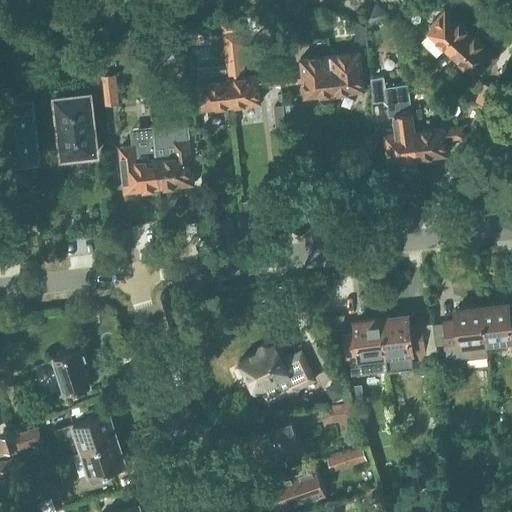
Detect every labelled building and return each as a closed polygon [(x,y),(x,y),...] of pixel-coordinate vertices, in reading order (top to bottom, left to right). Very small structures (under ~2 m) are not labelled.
[(432,22),(434,24),(427,32),(450,53),(470,31),(445,8),(432,22)] [(229,77),(231,77),(234,105),(264,102),(262,86),(281,84),(279,71),(245,75),(240,30),(223,31),(227,67),(229,77)] [(497,56),(470,31),(450,53),(475,76),(480,71),(482,72),(497,56)] [(158,64),(184,61),(181,37),(166,39),(167,43),(155,45),(158,64)] [(54,50),(36,52),(40,82),(58,80),(54,50)] [(331,53),(334,93),(364,90),(360,50),(331,53)] [(279,71),(281,84),(303,81),(305,96),(334,93),(331,53),(300,57),(302,68),(279,71)] [(393,116),(395,133),(385,134),(388,161),(418,158),(412,112),(409,84),(386,86),(383,66),(370,69),(374,102),(387,100),(389,117),(393,116)] [(227,67),(197,70),(202,109),(234,105),(231,77),(229,77),(227,67)] [(101,76),(104,105),(120,103),(117,74),(101,76)] [(476,101),(488,106),(496,89),(483,84),(476,101)] [(56,98),(63,156),(80,155),(80,158),(92,156),(92,153),(97,153),(90,94),(56,98)] [(0,104),(0,119),(5,163),(20,161),(21,165),(36,163),(36,160),(39,159),(32,100),(0,104)] [(480,105),(472,124),(481,128),(489,109),(480,105)] [(480,134),(500,143),(511,117),(511,115),(492,107),(480,134)] [(416,130),(413,112),(412,112),(418,158),(448,155),(446,139),(464,137),(463,125),(446,127),(446,126),(416,130)] [(173,140),(175,155),(157,157),(160,188),(194,184),(189,138),(173,140)] [(137,160),(135,144),(120,146),(125,192),(160,188),(157,157),(137,160)] [(483,306),(488,345),(511,342),(511,314),(511,315),(510,303),(483,306)] [(444,344),(444,350),(446,350),(448,367),(466,365),(466,359),(488,357),(487,345),(488,345),(483,306),(455,309),(456,321),(446,323),(448,344),(444,344)] [(410,326),(409,314),(382,317),(388,371),(415,368),(414,361),(426,359),(422,325),(410,326)] [(360,363),(360,360),(386,357),(388,371),(382,317),(354,321),(356,333),(345,334),(348,364),(360,363)] [(258,351),(240,360),(256,391),(263,388),(289,374),(289,373),(275,343),(270,345),(263,343),(260,345),(258,351)] [(52,356),(60,380),(55,381),(60,394),(91,384),(85,365),(89,364),(84,346),(52,356)] [(334,402),(350,394),(342,379),(326,387),(334,402)] [(29,405),(21,380),(6,385),(14,410),(29,405)] [(354,402),(323,406),(326,422),(356,418),(354,402)] [(74,441),(76,442),(78,442),(81,452),(118,440),(109,411),(55,429),(59,439),(69,439),(72,439),(74,441)] [(252,435),(261,463),(273,459),(274,464),(302,455),(305,451),(302,441),(297,438),(296,435),(297,434),(293,421),(252,435)] [(39,427),(14,434),(19,449),(44,441),(39,427)] [(0,438),(0,439),(4,454),(18,449),(13,434),(0,438)] [(81,452),(88,476),(89,476),(92,484),(113,477),(110,469),(126,464),(118,440),(81,452)] [(329,473),(365,461),(361,447),(324,459),(329,473)] [(15,457),(0,461),(0,477),(18,473),(15,457)] [(316,463),(269,479),(271,484),(268,485),(274,504),(278,503),(279,507),(326,491),(316,463)] [(55,479),(30,488),(35,502),(60,494),(55,479)] [(413,499),(412,480),(403,480),(404,500),(413,499)] [(383,502),(378,486),(364,491),(369,507),(383,502)] [(107,511),(141,511),(138,502),(107,511)]
